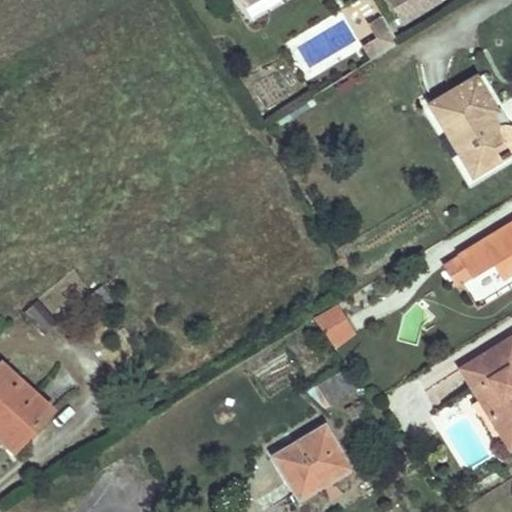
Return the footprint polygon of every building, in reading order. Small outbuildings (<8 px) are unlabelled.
[(386,0),(398,26),(440,8),(436,0),(386,0)] [(368,23),(377,37),(381,34),(391,29),(382,15),(368,23)] [(399,43),(391,29),(381,34),(385,40),(374,46),(379,55),(399,43)] [(377,37),(370,40),(374,46),(385,40),(381,34),(377,37)] [(362,45),(371,59),(379,55),(374,46),(370,40),(362,45)] [(511,147),(511,131),(499,128),(489,112),(495,109),(474,73),(429,100),(473,173),(511,149),(511,147)] [(490,235),(461,253),(473,273),(475,275),(496,262),(505,277),(511,272),(511,225),(492,237),(490,235)] [(461,253),(445,263),(457,284),(473,273),(461,253)] [(92,293),(102,307),(111,300),(101,287),(92,293)] [(312,321),(334,351),(357,335),(336,304),(312,321)] [(511,337),(462,368),(511,449),(511,448),(511,392),(511,393),(507,387),(511,384),(511,337)] [(1,363),(0,363),(0,420),(2,419),(7,423),(5,424),(23,441),(51,410),(1,363)] [(355,388),(344,370),(319,385),(330,403),(355,388)] [(464,393),(454,374),(421,391),(430,409),(464,393)] [(358,416),(353,406),(346,411),(351,420),(358,416)] [(0,436),(14,450),(23,441),(5,424),(7,423),(2,419),(0,420),(0,436)] [(325,425),(273,456),(298,499),(319,486),(316,480),(333,470),(337,476),(350,468),(325,425)]
